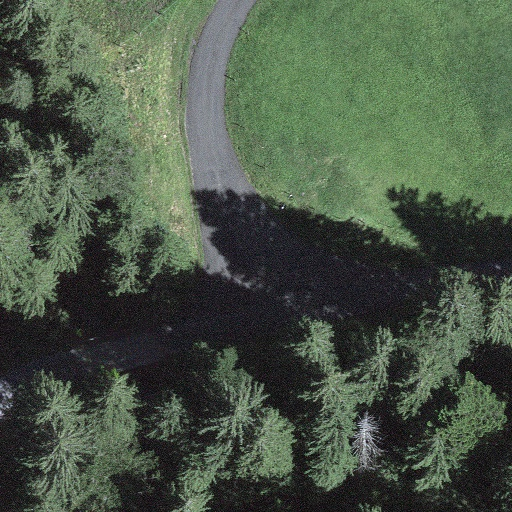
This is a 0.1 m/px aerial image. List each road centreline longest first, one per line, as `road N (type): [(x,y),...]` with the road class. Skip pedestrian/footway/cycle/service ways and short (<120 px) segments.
road 1 (track): [(243,0),(211,74),(211,142),(233,208),(327,296)]
road 2 (track): [(0,399),(95,358),(327,296)]
road 3 (unclassified): [(327,296),(511,263)]
